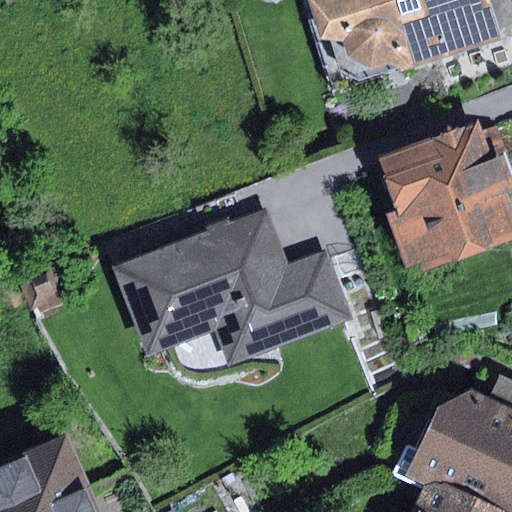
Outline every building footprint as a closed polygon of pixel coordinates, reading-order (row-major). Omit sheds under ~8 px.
[(403,69),(499,39),(487,0),(310,0),(322,40),(345,41),(347,56),(369,69),(392,64),(403,69)] [(422,262),(425,270),(511,238),(511,217),(504,196),(511,193),(511,172),(497,128),(483,133),(479,122),(378,158),(397,211),(387,214),(406,268),(422,262)] [(511,122),(497,128),(511,172),(511,122)] [(226,365),(350,319),(325,251),(287,265),(267,212),(114,269),(148,360),(215,335),(226,365)] [(56,262),(23,277),(37,308),(70,293),(56,262)] [(511,382),(500,377),(489,401),(511,412),(511,382)] [(476,511),(511,511),(511,412),(489,401),(470,393),(437,409),(404,479),(423,487),(476,511)] [(0,463),(0,511),(102,511),(69,434),(0,463)] [(476,511),(423,487),(410,511),(476,511)]
